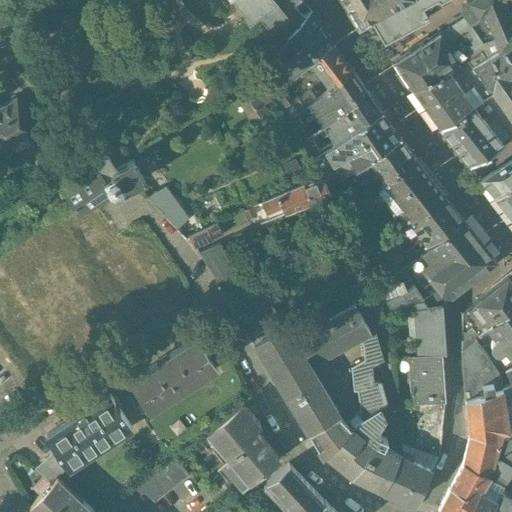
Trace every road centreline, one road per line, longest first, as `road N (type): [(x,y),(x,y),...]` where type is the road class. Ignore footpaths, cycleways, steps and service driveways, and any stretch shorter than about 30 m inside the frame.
road 1 (residential): [(390,511),(329,476),(277,426),(214,301)]
road 2 (residential): [(214,301),(0,439)]
road 3 (residential): [(214,301),(175,235),(134,196)]
